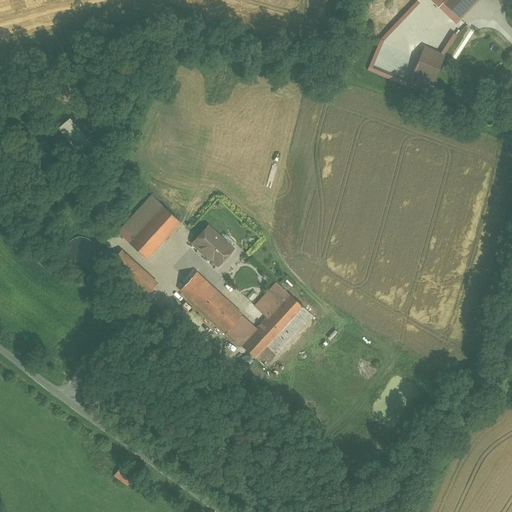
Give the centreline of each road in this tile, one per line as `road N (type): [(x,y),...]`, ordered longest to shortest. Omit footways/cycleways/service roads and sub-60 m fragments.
road 1 (track): [(0,63),(53,51),(327,48),(448,67),(503,0)]
road 2 (unknown): [(511,195),(484,391),(403,511)]
road 3 (unclassified): [(221,511),(0,347)]
road 4 (unknown): [(414,61),(389,77),(417,120),(511,147)]
